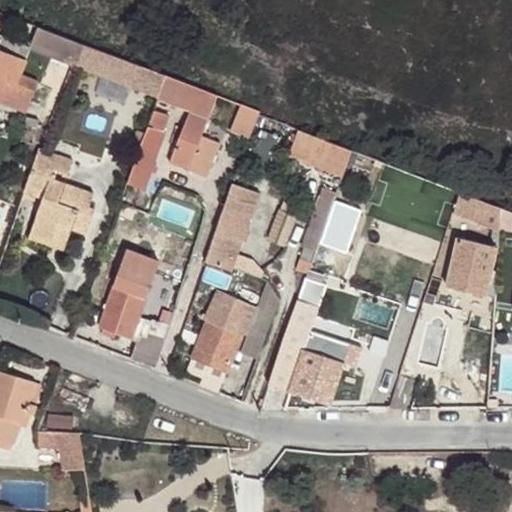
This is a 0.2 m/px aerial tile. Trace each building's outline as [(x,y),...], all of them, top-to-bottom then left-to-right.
[(72,63),(77,51),(35,35),(32,43),(2,30),(0,34),(0,96),(22,105),(28,92),(33,94),(39,79),(20,72),(31,47),(72,63)] [(162,83),(77,51),(72,63),(158,95),(158,94),(162,83)] [(167,77),(164,77),(162,83),(158,94),(192,106),(171,162),(190,169),(205,132),(218,97),(198,90),(167,77)] [(257,112),(239,105),(230,132),(248,139),(256,114),(257,112)] [(205,132),(190,169),(209,176),(221,139),(205,132)] [(342,174),(351,150),(350,150),(308,134),(299,157),(342,174)] [(161,151),(141,143),(127,183),(146,189),(156,165),(161,151)] [(76,162),(41,149),(32,174),(28,185),(46,193),(42,201),(30,234),(54,243),(61,226),(72,231),(85,235),(94,212),(89,210),(94,196),(51,180),(54,172),(70,177),(76,162)] [(170,154),(161,151),(156,165),(165,168),(170,154)] [(166,210),(179,188),(166,182),(152,203),(166,210)] [(232,184),(204,263),(234,273),(260,195),(232,184)] [(28,185),(25,194),(42,201),(46,193),(28,185)] [(474,218),(479,197),(461,190),(454,211),(474,218)] [(357,198),(336,191),(333,198),(330,207),(349,214),(351,215),(357,198)] [(330,207),(333,198),(317,193),(300,243),(304,245),(315,250),(323,225),(330,207)] [(349,214),(330,207),(323,225),(344,231),(349,214)] [(286,243),(292,220),(256,211),(250,234),(286,243)] [(62,254),(72,231),(61,226),(54,243),(30,234),(27,241),(62,254)] [(458,235),(445,231),(431,277),(442,281),(445,273),(450,274),(488,286),(497,246),(458,235)] [(132,359),(155,367),(162,343),(141,335),(165,266),(125,252),(101,325),(139,339),(132,359)] [(486,297),(488,286),(450,274),(448,285),(486,297)] [(306,277),(268,384),(328,404),(344,363),(355,366),(362,348),(310,331),(325,285),(306,277)] [(230,312),(235,297),(217,290),(193,356),(226,369),(245,318),(230,312)] [(251,303),(235,297),(230,312),(245,318),(251,303)] [(0,425),(22,428),(27,411),(34,414),(39,401),(30,398),(34,377),(0,367),(0,425)] [(388,410),(404,409),(416,380),(399,375),(388,410)] [(0,433),(19,440),(22,428),(0,425),(0,433)] [(79,473),(74,433),(38,431),(36,450),(57,451),(62,474),(79,473)]
